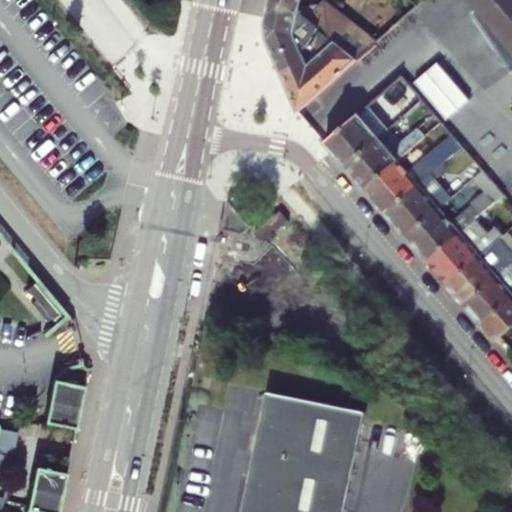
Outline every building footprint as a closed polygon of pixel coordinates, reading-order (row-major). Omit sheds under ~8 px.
[(167,0),(162,0),(161,1),(168,8),(171,5),(167,0)] [(268,40),(280,70),(316,38),(301,25),(304,18),(299,15),(280,0),(271,0),(266,24),(268,40)] [(280,0),(299,15),(301,8),(302,0),(280,0)] [(511,0),(466,0),(475,9),(470,14),(511,74),(511,73),(511,0)] [(168,8),(161,1),(157,4),(163,12),(168,8)] [(301,8),(299,15),(304,18),(311,24),(326,5),(301,8)] [(311,24),(322,33),(356,60),(375,44),(326,5),(311,24)] [(322,33),(311,24),(304,18),(301,25),(316,38),(322,33)] [(298,112),(356,60),(322,33),(316,38),(280,70),(298,112)] [(390,130),(370,106),(326,144),(346,168),(390,130)] [(403,144),(390,130),(346,168),(364,189),(399,159),(441,123),(435,115),(403,144)] [(420,184),(399,159),(364,189),(385,213),(420,184)] [(496,186),(494,184),(483,172),(474,180),(487,194),(496,186)] [(430,175),(420,184),(385,213),(405,237),(441,208),(451,199),(430,175)] [(453,222),(441,208),(405,237),(426,261),(476,220),(504,196),(496,186),(487,194),(453,222)] [(244,236),(253,227),(231,201),(228,202),(222,230),(244,236)] [(489,234),(476,220),(426,261),(446,285),(501,239),(505,236),(497,227),(489,234)] [(511,264),(511,251),(501,239),(446,285),(464,305),(509,267),(511,264)] [(220,265),(211,298),(237,305),(245,271),(220,265)] [(511,299),(511,269),(509,267),(464,305),(481,325),(511,299)] [(31,302),(51,326),(67,312),(38,277),(26,287),(35,298),(31,302)] [(511,299),(481,325),(495,341),(511,327),(511,299)] [(82,360),(64,366),(53,378),(44,420),(77,427),(90,368),(83,365),(82,360)] [(246,511),(274,392),(265,390),(236,511),(246,511)] [(274,392),(246,511),(339,511),(362,412),(274,392)] [(25,511),(59,511),(68,472),(35,465),(25,511)]
